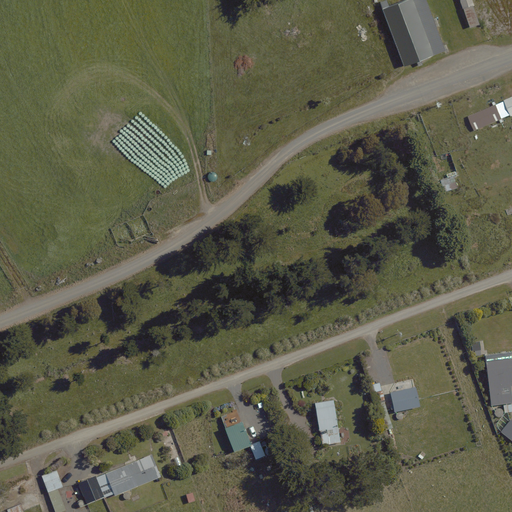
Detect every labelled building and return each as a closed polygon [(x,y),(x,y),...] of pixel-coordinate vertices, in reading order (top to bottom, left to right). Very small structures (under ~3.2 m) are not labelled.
[(434,57),(413,0),(403,0),(374,11),(396,71),(434,57)] [(474,0),(458,0),(470,30),(485,24),(474,0)] [(466,331),(470,358),(483,356),(486,355),(482,329),(466,331)] [(511,384),(511,351),(486,355),(483,356),(491,406),(511,403),(511,386),(511,385),(511,384)] [(417,384),(388,391),(393,413),(422,407),(417,384)] [(333,399),(314,402),(322,446),(342,443),(333,399)] [(244,418),(224,426),(235,453),(255,446),(244,418)] [(152,453),(77,481),(86,506),(161,478),(152,453)] [(56,468),(41,474),(49,493),(64,487),(56,468)]
